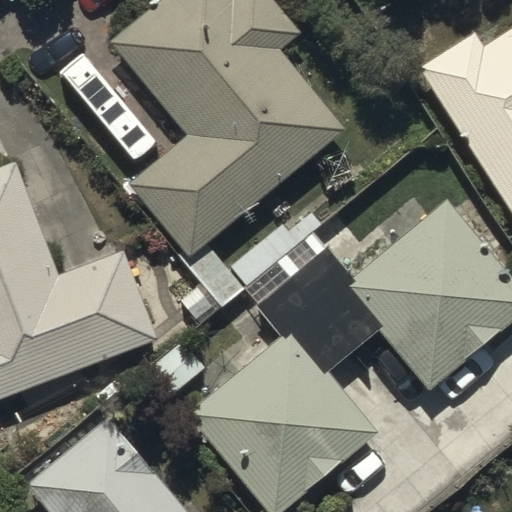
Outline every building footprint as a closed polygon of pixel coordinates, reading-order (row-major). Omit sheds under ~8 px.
[(127,197),(188,267),(345,134),(281,59),(301,42),(264,0),(168,0),(107,53),(187,146),(127,197)] [(474,38),(414,77),(511,229),(511,38),(485,55),(474,38)] [(55,283),(15,171),(0,176),(0,407),(157,351),(123,258),(55,283)] [(431,402),(511,331),(511,296),(437,210),(351,285),(328,259),(295,288),(277,268),(240,299),(257,318),(252,322),(276,350),(184,430),(256,511),(302,511),(380,445),(326,382),(375,339),(431,402)] [(175,511),(106,428),(24,495),(37,511),(175,511)]
